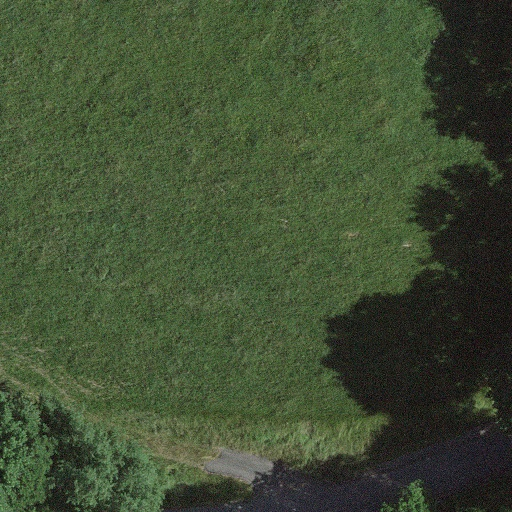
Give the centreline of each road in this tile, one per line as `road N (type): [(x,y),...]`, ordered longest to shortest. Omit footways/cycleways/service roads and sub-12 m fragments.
road 1 (tertiary): [(511,436),(316,511)]
road 2 (track): [(215,459),(43,417)]
